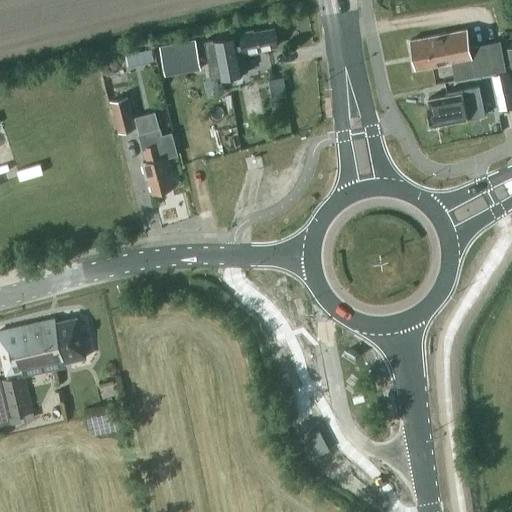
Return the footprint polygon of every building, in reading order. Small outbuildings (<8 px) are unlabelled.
[(239,33),(203,39),(210,78),(247,71),(244,54),(262,51),(262,48),(277,45),(273,27),(253,31),(252,29),(239,32),(239,33)] [(409,40),(415,68),(432,65),(432,66),(453,62),(454,61),(457,75),(488,70),(484,48),(470,51),(467,30),(448,33),(447,33),(426,36),(426,37),(409,40)] [(162,45),(166,72),(200,66),(196,40),(162,45)] [(151,47),(140,49),(143,61),(154,59),(151,47)] [(511,103),(506,74),(494,77),(495,83),(500,107),(511,104),(511,103)] [(467,117),(465,108),(484,105),(479,76),(460,80),(462,88),(446,90),(447,94),(427,98),(429,106),(426,107),(426,109),(424,113),(425,120),(429,122),(429,125),(446,121),(448,124),(455,123),(457,119),(467,117)] [(118,131),(136,127),(127,95),(110,100),(118,131)] [(160,126),(139,132),(143,147),(142,147),(146,161),(141,162),(145,177),(149,176),(153,192),(170,187),(168,177),(171,176),(165,155),(160,157),(156,144),(164,142),(160,126)] [(0,379),(0,424),(6,424),(5,417),(30,412),(22,375),(62,367),(62,363),(83,359),(75,318),(54,322),(53,320),(0,330),(0,353),(5,378),(0,379)] [(285,416),(297,415),(294,389),(282,390),(285,416)] [(60,392),(53,394),(56,403),(63,401),(60,392)] [(115,412),(86,419),(88,428),(90,436),(117,429),(114,414),(115,414),(115,412)]
